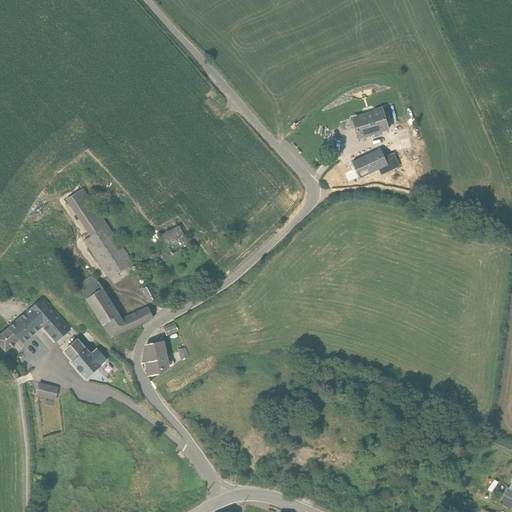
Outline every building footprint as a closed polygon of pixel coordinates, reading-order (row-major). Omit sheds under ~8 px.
[(351,118),(357,139),(389,129),(382,108),(351,118)] [(389,154),(394,166),(405,161),(400,148),(389,154)] [(343,172),(349,183),(385,165),(377,150),(350,163),(352,167),(343,172)] [(132,263),(106,223),(82,188),(66,199),(90,236),(84,240),(110,278),(132,263)] [(167,248),(150,256),(154,266),(172,257),(171,256),(190,247),(179,225),(160,234),(167,248)] [(102,289),(85,299),(110,338),(153,318),(149,308),(145,306),(121,317),(102,289)] [(56,343),(72,329),(44,296),(0,333),(0,345),(5,352),(20,339),(23,343),(43,327),(56,343)] [(175,325),(164,329),(166,335),(178,331),(175,325)] [(101,365),(76,339),(62,352),(87,379),(101,365)] [(170,366),(163,341),(145,345),(142,363),(145,362),(147,376),(160,373),(170,366)] [(189,356),(185,347),(178,350),(181,359),(189,356)] [(42,383),(39,396),(55,399),(59,387),(42,383)] [(511,443),(494,435),(491,441),(509,450),(511,446),(511,443)] [(485,479),(472,474),(468,487),(479,491),(485,479)] [(506,486),(500,501),(511,507),(511,481),(509,487),(506,486)] [(491,511),(455,496),(450,509),(456,511),(491,511)]
